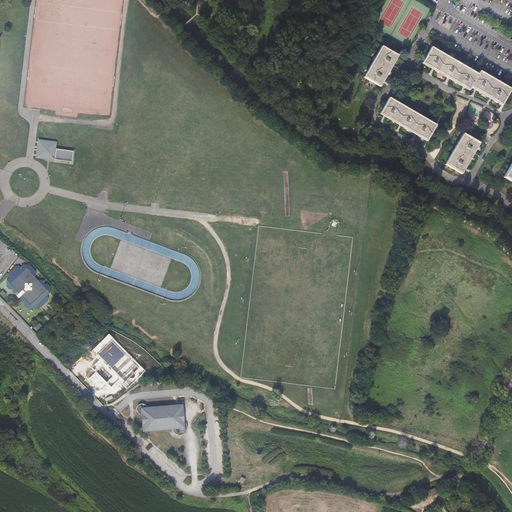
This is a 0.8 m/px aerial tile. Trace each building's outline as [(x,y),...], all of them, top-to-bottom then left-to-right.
[(363,75),(379,85),(382,80),(391,65),(397,54),(387,48),(390,43),(387,42),(389,38),(386,37),(381,45),(381,44),(363,75)] [(490,98),(500,104),(503,98),(509,88),(478,70),(477,73),(431,46),(421,62),(434,69),(449,78),(464,87),(467,89),(469,86),(476,90),(490,98)] [(416,134),(425,139),(435,123),(389,96),(379,112),(385,116),(401,125),(416,134)] [(478,141),(468,135),(471,131),(466,128),(464,133),(462,132),(444,163),(460,172),(463,167),(472,152),(478,141)] [(53,148),(54,142),(37,141),(36,158),(71,162),(72,152),(70,152),(70,150),(56,149),(56,150),(54,150),(54,149),(53,149),(53,148)] [(511,159),(502,176),(511,182),(511,159)] [(18,265),(15,266),(6,273),(6,276),(8,278),(5,281),(4,286),(7,289),(10,289),(11,291),(16,291),(19,295),(19,301),(21,302),(22,305),(25,308),(31,308),(34,305),(35,306),(40,306),(47,300),(48,297),(46,294),(48,292),(49,286),(46,283),(42,283),(42,279),(37,279),(34,276),(34,270),(28,264),(23,264),(20,267),(18,265)] [(84,329),(64,348),(109,398),(136,371),(84,329)] [(187,423),(186,421),(185,420),(183,419),(180,419),(179,412),(175,412),(175,405),(146,408),(145,407),(144,406),(143,405),(142,404),(140,404),(138,404),(137,405),(136,406),(135,407),(134,408),(134,410),(134,411),(134,413),(135,414),(136,415),(138,416),(139,416),(141,431),(171,429),(172,430),(173,432),(174,433),(175,434),(177,435),(179,436),(181,436),(183,435),(184,434),(186,433),(187,432),(188,430),(188,428),(188,426),(188,424),(187,423)] [(175,405),(175,412),(179,412),(180,419),(183,419),(181,405),(175,405)]
